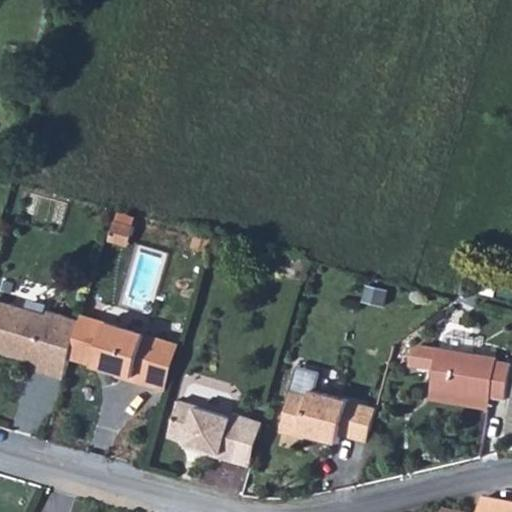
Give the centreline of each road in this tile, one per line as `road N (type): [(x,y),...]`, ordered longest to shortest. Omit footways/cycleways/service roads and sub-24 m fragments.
road 1 (residential): [(0,442),(239,511)]
road 2 (residential): [(308,511),(511,473)]
